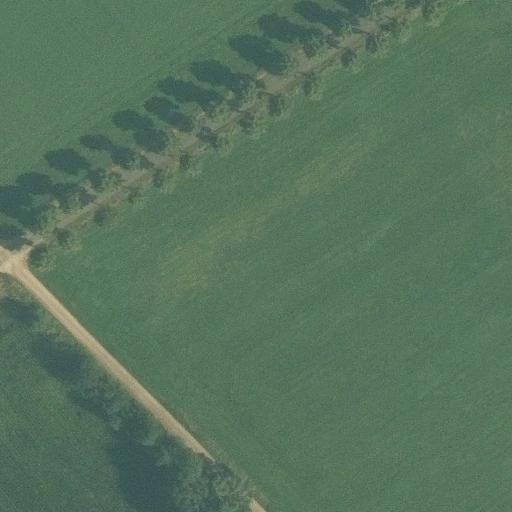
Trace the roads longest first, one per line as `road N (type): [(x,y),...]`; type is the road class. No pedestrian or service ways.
road 1 (unclassified): [(0,256),(385,0)]
road 2 (track): [(254,511),(0,254)]
